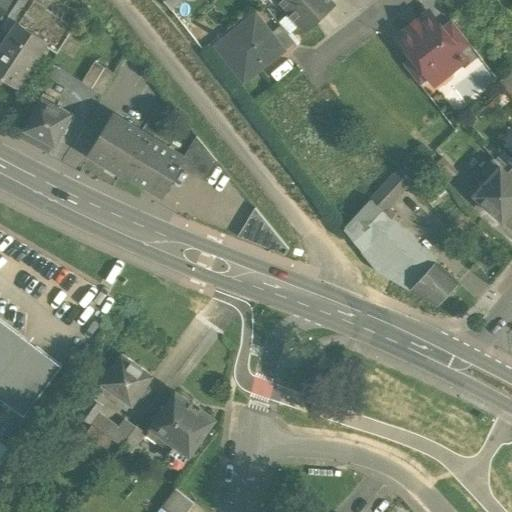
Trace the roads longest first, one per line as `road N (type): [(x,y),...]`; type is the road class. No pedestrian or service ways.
road 1 (secondary): [(319,307),(0,171)]
road 2 (residential): [(439,511),(391,461),(254,444)]
road 3 (secondary): [(473,375),(319,307)]
road 4 (residential): [(254,444),(270,358),(287,327),(319,307)]
